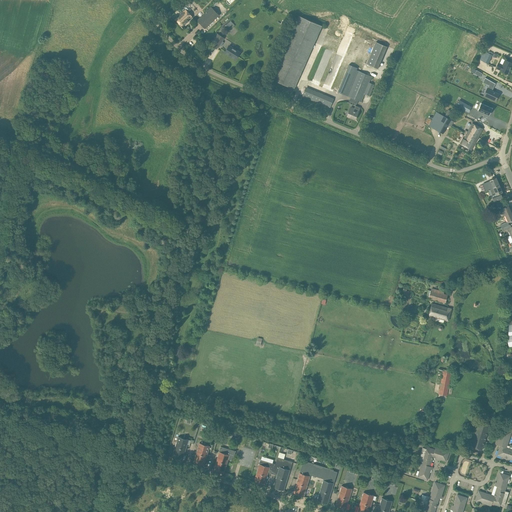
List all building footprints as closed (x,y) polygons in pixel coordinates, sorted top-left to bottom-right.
[(183,7),(182,7),(178,11),(180,13),(175,18),(183,26),(192,17),(183,7)] [(219,15),(211,7),(197,21),(205,29),(219,15)] [(322,26),(299,16),(270,82),(279,86),(280,83),(285,85),(283,88),(293,92),(322,26)] [(229,19),(224,24),(226,26),(228,28),(231,26),(233,23),(231,21),(229,19)] [(331,25),(309,80),(331,89),(354,34),(346,31),(331,25)] [(218,34),(213,42),(219,46),(224,38),(218,34)] [(378,69),(387,47),(377,43),(368,64),(378,69)] [(240,52),(229,45),(225,52),(236,59),(240,52)] [(492,55),(488,53),(483,61),(488,64),(492,55)] [(511,62),(505,60),(503,65),(498,63),(496,68),(501,70),(500,71),(507,74),(510,69),(509,69),(511,62)] [(349,65),(338,92),(361,102),(364,94),(369,96),(374,84),(369,82),(372,76),(357,70),(358,68),(349,65)] [(484,95),(484,96),(489,98),(489,97),(496,100),(498,96),(496,96),(498,93),(492,91),(495,84),(495,83),(491,81),(487,89),(487,88),(484,95)] [(306,87),(304,92),(302,96),(330,108),(334,99),(306,87)] [(460,100),(456,105),(469,112),(472,107),(460,100)] [(481,103),(478,110),(489,115),(492,108),(481,103)] [(355,120),(361,108),(356,105),(353,111),(350,109),(347,116),(355,120)] [(437,112),(429,126),(443,134),(451,120),(437,112)] [(491,119),(488,123),(499,129),(501,125),(491,119)] [(483,129),(479,126),(472,122),(460,143),(471,150),(483,129)] [(487,182),(490,189),(499,185),(496,178),(490,180),(487,182)] [(499,185),(490,189),(493,195),(491,196),(494,202),(502,198),(500,193),(502,192),(499,185)] [(505,215),(506,215),(511,213),(508,206),(506,207),(504,204),(498,207),(499,210),(502,217),(505,215)] [(511,214),(511,213),(506,215),(508,221),(500,225),(502,228),(510,224),(509,222),(511,220),(511,214)] [(510,235),(511,234),(511,226),(511,227),(510,224),(502,228),(503,231),(508,229),(510,235)] [(425,288),(424,286),(424,285),(423,284),(422,283),(421,283),(420,282),(419,282),(417,282),(417,283),(415,284),(414,285),(413,286),(413,288),(413,289),(413,290),(414,292),(415,292),(416,293),(417,294),(418,294),(419,294),(421,293),(423,292),(424,291),(424,289),(425,288)] [(448,295),(444,294),(444,291),(431,288),(431,291),(428,290),(426,297),(446,303),(448,295)] [(407,290),(403,289),(402,294),(410,297),(412,292),(406,291),(407,290)] [(448,320),(451,309),(432,304),(428,319),(437,321),(438,318),(448,320)] [(447,395),(448,387),(452,371),(444,369),(439,394),(447,395)] [(478,421),(472,442),(470,446),(482,450),(490,424),(478,421)] [(511,459),(511,449),(507,447),(511,432),(502,429),(498,440),(496,439),(495,444),(500,445),(497,455),(511,459)] [(178,436),(172,456),(183,460),(189,440),(178,436)] [(194,461),(193,463),(204,466),(206,458),(208,454),(210,446),(199,443),(194,461)] [(418,475),(418,477),(427,480),(430,472),(431,473),(432,469),(433,467),(430,466),(433,457),(436,458),(435,459),(439,461),(440,459),(446,461),(449,451),(436,447),(435,450),(427,447),(427,449),(423,447),(418,461),(422,462),(420,470),(419,471),(418,474),(418,475)] [(230,455),(219,451),(214,469),(225,472),(230,455)] [(276,464),(273,474),(277,475),(273,487),(284,490),(293,462),(288,460),(278,457),(276,464)] [(260,460),(259,464),(254,481),(265,485),(268,472),(273,474),(276,464),(260,460)] [(303,461),(300,473),(310,476),(311,475),(324,479),(323,480),(317,500),(328,504),(334,483),(337,472),(333,471),(334,470),(307,462),(307,463),(303,461)] [(300,473),(293,493),(304,496),(310,476),(300,473)] [(500,473),(497,483),(495,482),(494,485),(497,486),(494,496),(479,491),(476,500),(491,506),(492,503),(500,506),(501,504),(504,505),(509,492),(505,491),(510,476),(503,474),(500,473)] [(445,485),(435,482),(430,496),(426,495),(422,509),(426,510),(425,511),(434,511),(439,498),(442,498),(443,495),(442,495),(445,485)] [(342,485),(335,506),(346,509),(352,489),(342,485)] [(363,492),(357,511),(368,511),(374,495),(363,492)] [(462,511),(467,498),(457,495),(454,506),(452,505),(451,510),(454,511),(453,511),(462,511)] [(382,498),(377,511),(389,511),(392,501),(382,498)]
